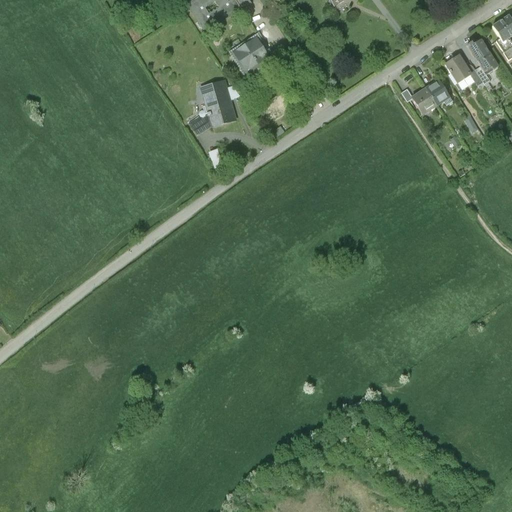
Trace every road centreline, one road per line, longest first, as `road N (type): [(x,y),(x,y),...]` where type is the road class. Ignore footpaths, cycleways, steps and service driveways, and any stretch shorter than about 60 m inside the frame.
road 1 (unclassified): [(506,0),(219,188),(0,356)]
road 2 (track): [(511,254),(454,184),(386,77)]
